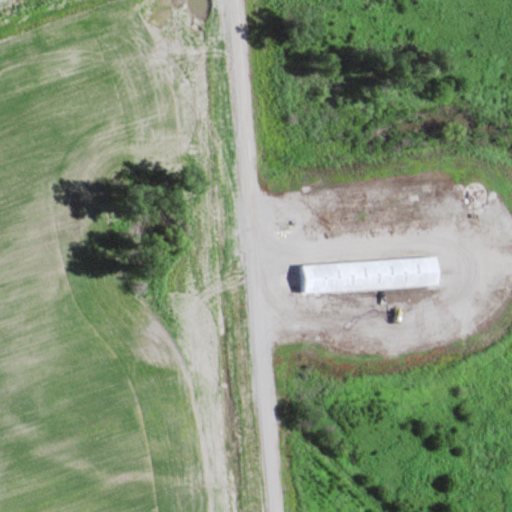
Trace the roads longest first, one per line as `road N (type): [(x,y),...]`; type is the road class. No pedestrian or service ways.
road 1 (residential): [(274,511),(253,254),(268,201),(267,0)]
road 2 (residential): [(253,254),(466,240),(445,301),(257,313)]
